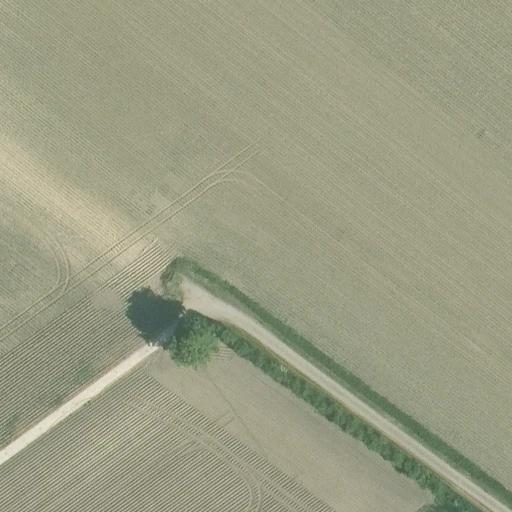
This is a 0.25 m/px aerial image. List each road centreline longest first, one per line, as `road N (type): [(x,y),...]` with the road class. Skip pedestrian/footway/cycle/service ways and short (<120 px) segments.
road 1 (unclassified): [(499,511),(225,311),(207,308)]
road 2 (unclassified): [(207,308),(0,458)]
